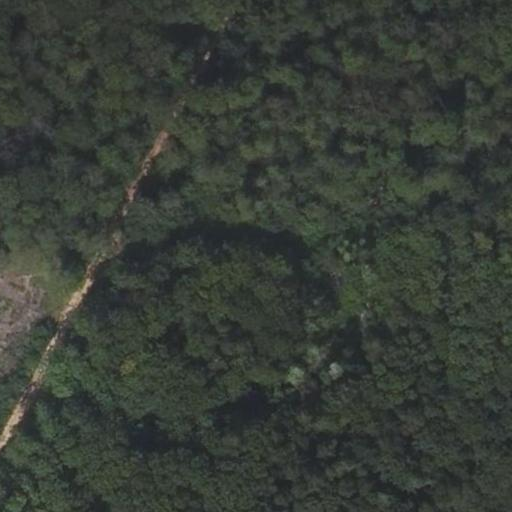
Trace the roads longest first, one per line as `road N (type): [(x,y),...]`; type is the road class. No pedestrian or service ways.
road 1 (track): [(106,250),(240,0)]
road 2 (track): [(0,477),(106,250)]
